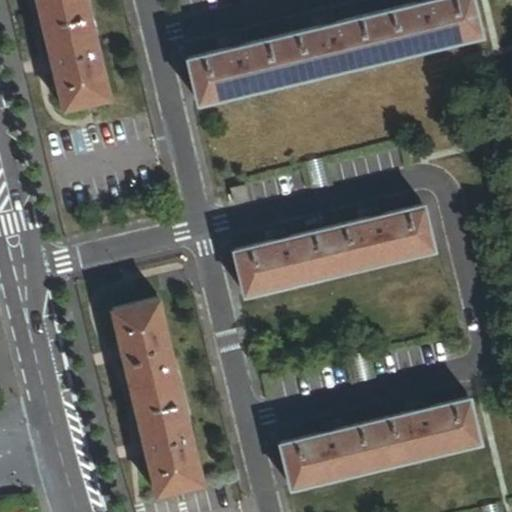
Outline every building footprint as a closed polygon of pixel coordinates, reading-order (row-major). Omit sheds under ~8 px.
[(110,97),(87,0),(38,0),(64,108),(110,97)] [(431,0),(188,58),(199,101),(480,34),(472,0),(431,0)] [(247,195),(244,180),(230,184),(234,198),(247,195)] [(234,250),(245,293),(433,248),(423,205),(234,250)] [(202,482),(159,298),(113,308),(157,493),(202,482)] [(480,441),(470,398),(282,443),(292,486),(480,441)]
